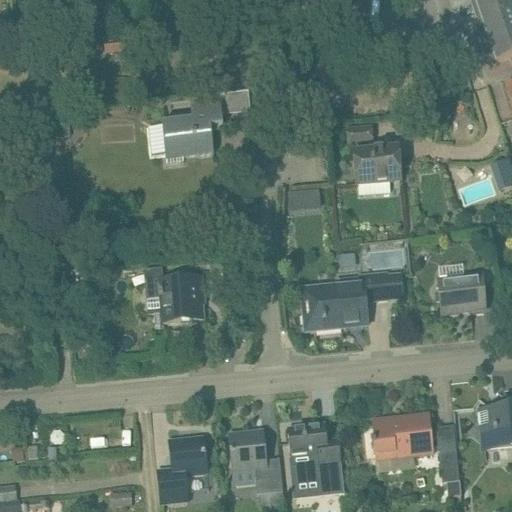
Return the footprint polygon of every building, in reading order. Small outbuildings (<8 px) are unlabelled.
[(480,14),(482,22),(511,12),(511,7),(509,0),(474,0),(475,1),(471,3),(476,16),(480,14)] [(511,35),(511,12),(482,22),(485,31),(481,32),(485,44),(511,35)] [(15,20),(7,21),(7,30),(16,30),(15,20)] [(511,35),(485,44),(490,56),(493,55),(496,64),(509,59),(511,67),(511,35)] [(160,40),(162,55),(189,51),(187,37),(160,40)] [(0,53),(14,52),(12,39),(0,40),(0,53)] [(141,57),(157,55),(156,43),(140,45),(141,57)] [(105,48),(106,55),(128,53),(127,46),(105,48)] [(165,161),(214,157),(211,130),(223,129),(221,108),(191,110),(192,122),(162,125),(165,161)] [(50,115),(25,116),(26,128),(50,126),(50,115)] [(2,129),(26,128),(25,116),(1,118),(2,129)] [(374,147),(373,128),(345,130),(348,148),(374,147)] [(354,155),(357,186),(360,186),(361,198),(389,196),(388,184),(400,183),(398,151),(354,155)] [(496,159),(501,174),(511,170),(511,168),(507,155),(496,159)] [(367,328),(368,328),(365,304),(404,300),(402,275),(388,277),(388,274),(359,277),(360,286),(301,292),(305,334),(346,330),(346,326),(366,324),(367,328)] [(438,283),(441,317),(485,313),(481,279),(438,283)] [(163,318),(164,334),(203,331),(198,280),(160,283),(143,285),(146,319),(163,318)] [(511,409),(479,413),(482,454),(511,450),(511,409)] [(432,456),(428,418),(407,420),(407,424),(373,428),(377,462),(432,456)] [(341,466),(339,442),(327,443),(325,428),(287,432),(290,461),(292,471),(319,468),(341,466)] [(265,463),(263,434),(245,436),(245,438),(230,440),(230,438),(229,438),(233,475),(255,473),(256,486),(257,498),(283,495),(280,461),(265,463)] [(187,442),(169,444),(172,474),(157,475),(160,508),(188,506),(185,480),(207,478),(203,441),(202,441),(202,443),(187,444),(187,442)] [(48,449),(48,462),(57,462),(56,449),(48,449)] [(449,503),(461,502),(456,452),(439,454),(442,486),(447,485),(449,503)] [(0,504),(17,503),(16,487),(0,489),(0,504)] [(110,497),(111,510),(132,509),(131,495),(110,497)]
